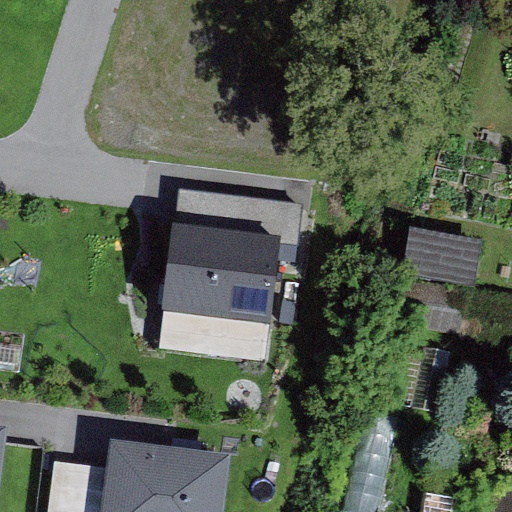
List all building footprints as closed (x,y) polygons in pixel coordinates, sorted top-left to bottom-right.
[(408,273),(478,282),(484,236),(415,227),(408,273)] [(288,243),(182,232),(173,319),(280,330),(288,243)] [(466,333),(475,287),(411,276),(403,321),(466,333)] [(14,511),(25,434),(0,430),(0,511),(14,511)] [(241,511),(249,462),(128,446),(119,511),(241,511)]
